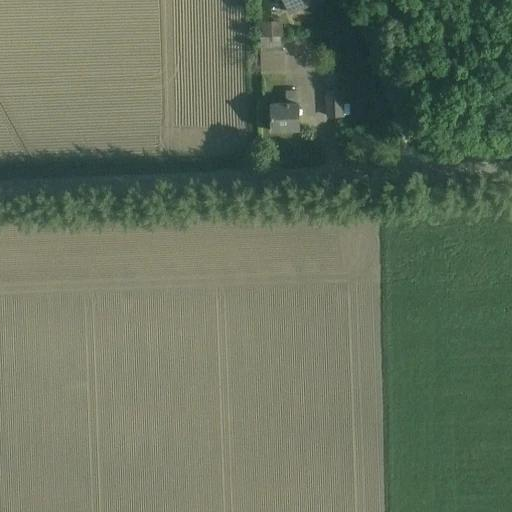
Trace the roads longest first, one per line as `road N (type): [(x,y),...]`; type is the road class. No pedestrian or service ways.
road 1 (unclassified): [(0,191),(424,173)]
road 2 (unclassified): [(424,173),(354,0)]
